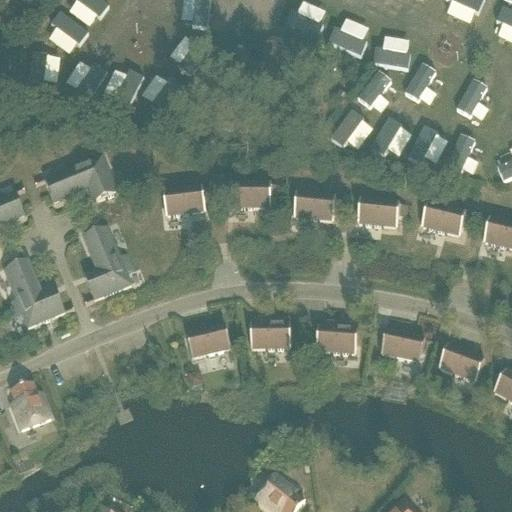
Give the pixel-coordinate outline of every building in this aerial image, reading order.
[(69,0),(99,23),(109,10),(95,0),(69,0)] [(193,0),(193,14),(182,14),(181,27),(208,28),(208,0),(193,0)] [(447,0),(441,16),(467,27),(472,14),(479,17),(485,2),(480,0),(447,0)] [(285,29),(312,41),(324,16),(297,3),(285,29)] [(67,15),(88,31),(95,21),(74,5),(67,15)] [(511,31),(511,13),(502,9),(495,24),(511,31)] [(60,17),(44,42),(70,58),(86,33),(60,17)] [(340,21),(330,48),(363,61),(369,47),(363,44),(367,32),(340,21)] [(511,33),(499,29),(495,40),(511,46),(511,33)] [(168,64),(194,78),(209,51),(183,37),(168,64)] [(380,40),(377,68),(409,72),(411,58),(404,58),(406,43),(380,40)] [(260,94),(278,95),(282,48),(265,46),(263,68),(250,67),(248,91),(260,92),(260,94)] [(39,86),(41,57),(28,56),(26,86),(39,86)] [(43,59),(40,86),(54,88),(58,61),(43,59)] [(79,62),(63,89),(88,103),(104,76),(79,62)] [(434,97),(425,91),(435,75),(421,67),(403,96),(427,110),(434,97)] [(141,83),(115,71),(101,99),(128,112),(141,83)] [(138,99),(157,117),(177,96),(157,78),(138,99)] [(486,112),(478,108),(486,90),(468,83),(455,114),(480,124),(486,112)] [(338,115),(349,100),(341,94),(330,109),(338,115)] [(349,114),(330,137),(353,156),(372,132),(349,114)] [(409,133),(381,124),(372,152),(400,160),(409,133)] [(435,169),(445,142),(417,132),(408,160),(435,169)] [(457,138),(444,170),(460,176),(473,144),(457,138)] [(500,186),(511,181),(511,151),(508,153),(511,163),(494,171),(500,186)] [(78,163),(90,192),(96,207),(118,197),(103,160),(89,166),(87,160),(78,163)] [(90,192),(78,163),(72,166),(75,172),(45,185),(54,207),(90,192)] [(232,189),(231,213),(271,213),(272,202),(279,202),(279,190),(232,189)] [(164,197),(166,221),(206,216),(205,205),(212,204),(210,192),(164,197)] [(0,229),(25,219),(15,197),(0,203),(0,229)] [(297,198),(294,222),(334,226),(335,215),(342,216),(343,204),(297,198)] [(360,205),(358,229),(397,233),(398,221),(405,222),(407,210),(360,205)] [(427,208),(422,232),(461,241),(463,230),(470,232),(473,220),(427,208)] [(511,229),(490,224),(484,247),(511,253),(511,229)] [(101,277),(129,265),(127,259),(121,262),(108,232),(86,241),(101,277)] [(129,265),(101,277),(86,283),(95,306),(132,290),(126,277),(133,274),(129,265)] [(13,314),(42,302),(27,266),(4,275),(17,305),(10,308),(13,314)] [(56,296),(42,302),(13,314),(17,323),(23,320),(29,333),(66,318),(56,296)] [(252,354),(291,354),(291,322),(259,323),(259,330),(251,330),(252,354)] [(317,356),(357,359),(359,328),(327,326),(326,333),(318,332),(317,356)] [(192,363),(231,354),(226,331),(209,335),(207,328),(196,331),(197,337),(187,340),(192,363)] [(381,359),(420,367),(426,344),(409,340),(410,333),(398,331),(397,338),(386,335),(381,359)] [(448,351),(439,373),(477,387),(485,365),(469,359),(471,352),(460,348),(458,354),(448,351)] [(188,379),(190,391),(203,389),(200,376),(188,379)] [(511,379),(506,376),(494,397),(511,406),(511,379)] [(21,420),(17,421),(24,438),(53,427),(43,402),(39,404),(33,388),(12,396),(21,420)] [(257,504),(268,511),(300,511),(305,506),(288,493),(290,489),(276,479),(257,504)]
